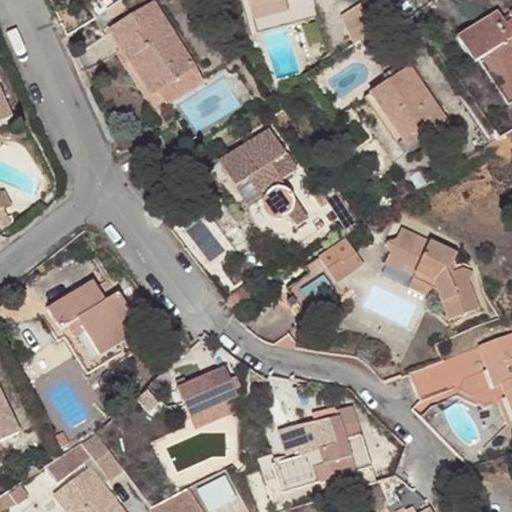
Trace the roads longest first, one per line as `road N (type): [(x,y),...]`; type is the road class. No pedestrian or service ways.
road 1 (residential): [(432,466),(348,374),(259,359),(201,315),(91,193)]
road 2 (residential): [(91,193),(3,0)]
